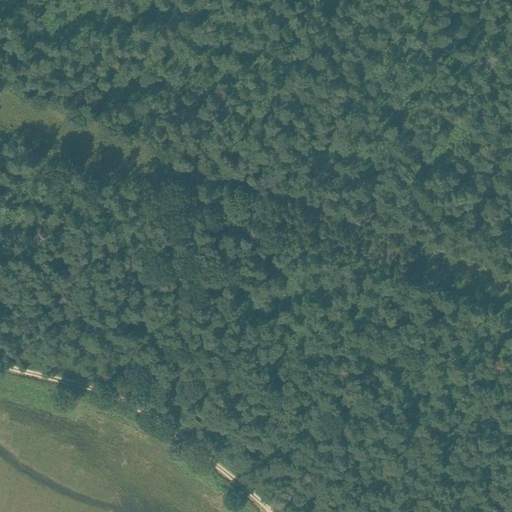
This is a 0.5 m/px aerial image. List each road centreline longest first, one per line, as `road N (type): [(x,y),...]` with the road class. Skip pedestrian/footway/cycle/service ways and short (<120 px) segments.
road 1 (track): [(0,281),(345,511)]
road 2 (track): [(271,511),(130,407),(0,366)]
